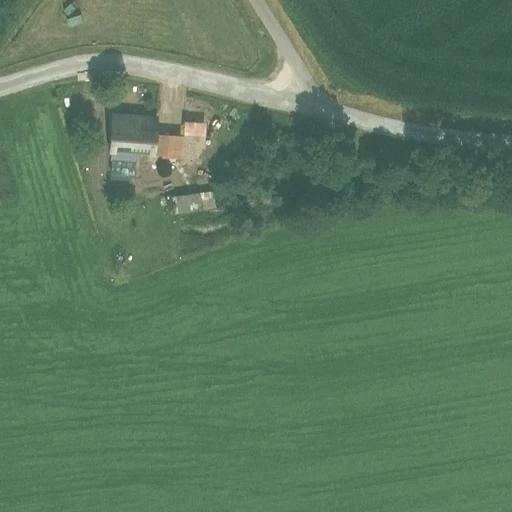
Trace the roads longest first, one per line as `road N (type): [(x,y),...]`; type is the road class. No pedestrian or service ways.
road 1 (unclassified): [(0,93),(94,68),(132,69),(311,108)]
road 2 (unclassified): [(311,108),(471,144),(511,144)]
road 3 (unclassified): [(311,108),(256,0)]
